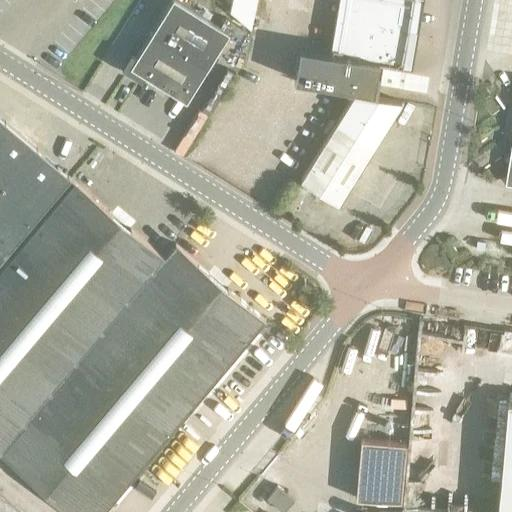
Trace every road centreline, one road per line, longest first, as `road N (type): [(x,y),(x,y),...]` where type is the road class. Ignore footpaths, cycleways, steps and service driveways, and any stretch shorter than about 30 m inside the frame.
road 1 (residential): [(368,285),(0,47)]
road 2 (residential): [(487,0),(452,203),(432,236),(368,285)]
road 3 (residential): [(175,511),(368,285)]
road 4 (unclassified): [(368,285),(511,308)]
